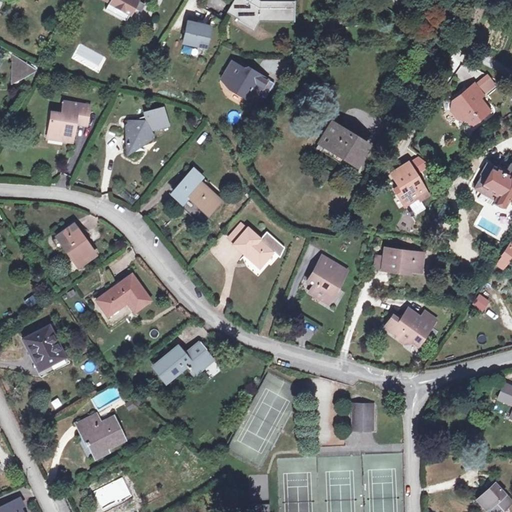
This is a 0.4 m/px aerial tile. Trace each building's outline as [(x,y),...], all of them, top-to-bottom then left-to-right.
[(103,0),(111,4),(107,11),(128,22),(136,8),(143,11),(146,5),(139,1),(139,0),(138,0),(103,0)] [(234,0),(227,11),(239,19),(242,16),(255,25),(259,20),(294,22),(296,4),(259,3),(254,0),(234,0)] [(242,16),(239,19),(238,21),(252,30),(255,25),(242,16)] [(209,28),(187,23),(183,43),(205,48),(209,28)] [(13,85),(25,79),(25,66),(14,59),(13,85)] [(248,72),(232,63),(224,76),(228,89),(232,88),(236,91),(235,93),(247,100),(248,98),(255,102),(259,95),(265,99),(274,84),(250,69),(248,72)] [(25,66),(25,79),(37,73),(25,66)] [(485,78),(474,89),(480,97),(493,86),(485,78)] [(474,89),(472,87),(451,105),(450,114),(459,124),(467,123),(472,129),(490,114),(480,101),(482,99),(480,97),(474,89)] [(58,136),(62,142),(71,144),(74,125),(85,126),(89,107),(62,103),(61,115),(50,113),(47,135),(58,136)] [(135,122),(135,123),(127,123),(124,127),(125,145),(135,151),(150,141),(152,137),(150,132),(168,125),(161,108),(143,115),(144,118),(135,122)] [(331,124),(319,142),(347,160),(355,165),(364,151),(361,150),(365,144),(331,124)] [(343,166),(347,160),(319,142),(315,149),(343,166)] [(419,160),(408,168),(415,177),(429,167),(419,160)] [(408,168),(407,166),(391,178),(400,191),(395,194),(407,210),(420,200),(423,203),(430,197),(415,177),(408,168)] [(492,202),(505,209),(510,199),(511,195),(511,168),(510,167),(506,171),(504,175),(498,171),(488,166),(479,180),(480,181),(477,186),(495,196),(493,200),(492,202)] [(194,170),(184,182),(190,186),(197,179),(198,180),(202,177),(194,170)] [(57,187),(65,189),(68,175),(59,173),(57,187)] [(198,180),(197,179),(190,186),(184,182),(180,186),(189,194),(183,202),(180,205),(194,217),(199,211),(205,217),(220,200),(198,180)] [(189,194),(180,186),(174,194),(183,202),(189,194)] [(475,191),(493,200),(495,196),(477,186),(475,191)] [(229,238),(235,242),(247,228),(241,223),(229,238)] [(75,225),(57,238),(78,268),(96,255),(75,225)] [(255,258),(255,262),(261,266),(275,250),(248,227),(247,228),(235,242),(234,244),(241,250),(244,249),(247,253),(248,252),(255,258)] [(419,273),(422,254),(383,248),(381,256),(379,268),(379,269),(399,272),(399,269),(419,273)] [(510,263),(511,261),(511,252),(507,249),(502,258),(510,263)] [(246,254),(255,262),(255,258),(248,252),(247,253),(246,254)] [(372,266),(379,268),(381,256),(374,255),(372,266)] [(309,294),(322,301),(326,294),(332,298),(346,272),(321,259),(307,285),(312,288),(309,294)] [(151,299),(132,273),(97,298),(108,314),(127,300),(135,310),(151,299)] [(329,304),(332,298),(326,294),(322,301),(329,304)] [(479,294),(472,305),(483,313),(490,301),(479,294)] [(217,312),(224,313),(226,305),(218,303),(217,312)] [(396,328),(397,333),(397,336),(409,344),(416,342),(421,345),(435,324),(423,316),(409,306),(401,318),(394,314),(388,322),(396,328)] [(428,309),(423,316),(435,324),(439,317),(428,309)] [(385,326),(397,333),(396,328),(388,322),(385,326)] [(25,339),(29,345),(34,343),(46,365),(63,356),(47,328),(25,339)] [(207,348),(199,339),(184,352),(177,344),(153,365),(166,381),(187,364),(195,374),(213,359),(205,349),(207,348)] [(34,343),(29,345),(42,368),(46,365),(34,343)] [(511,407),(509,416),(511,417),(511,390),(501,386),(496,399),(511,405),(511,407)] [(356,423),(373,423),(374,405),(356,405),(356,423)] [(106,444),(109,449),(125,441),(113,417),(100,424),(96,414),(77,424),(89,448),(91,447),(93,451),(106,444)] [(111,455),(109,449),(106,444),(93,451),(91,447),(89,448),(96,462),(111,455)] [(113,511),(130,504),(120,480),(95,493),(103,511),(113,511)] [(511,502),(495,483),(480,497),(490,508),(487,511),(502,511),(503,511),(509,511),(510,511),(507,508),(511,503),(511,502)] [(490,508),(480,497),(477,500),(487,511),(490,508)] [(25,508),(21,500),(1,509),(1,511),(23,511),(22,509),(25,508)]
